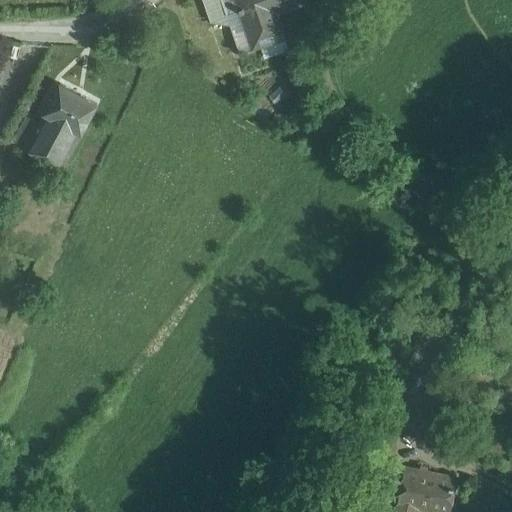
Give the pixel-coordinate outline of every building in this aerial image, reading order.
[(222,0),(227,12),(242,7),(240,0),(222,0)] [(240,0),(242,7),(227,12),(239,48),(283,34),(274,8),(298,0),(240,0)] [(59,81),(38,120),(27,114),(14,139),(63,165),(97,102),(59,81)] [(447,412),(411,387),(394,412),(429,436),(447,412)] [(448,511),(456,479),(404,467),(395,511),(416,511),(417,508),(433,511),(448,511)]
